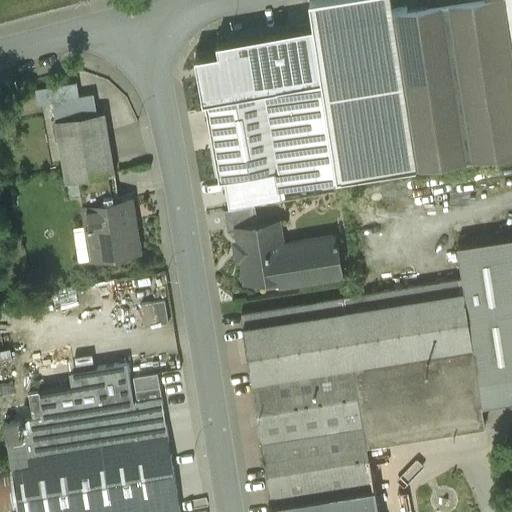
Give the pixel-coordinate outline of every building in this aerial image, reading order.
[(393,10),(391,0),(309,0),(322,78),(338,176),(415,165),(391,10),(393,10)] [(454,0),(393,10),(391,10),(415,165),(511,150),(511,62),(502,0),(454,0)] [(511,0),(502,0),(511,62),(511,0)] [(281,168),(276,169),(280,187),(338,176),(322,78),(266,88),(281,168)] [(266,88),(206,99),(220,177),(225,177),(276,169),(281,168),(266,88)] [(105,111),(57,118),(66,179),(79,177),(108,172),(115,171),(105,111)] [(276,169),(225,177),(230,208),(255,204),(282,200),(280,187),(276,169)] [(108,172),(79,177),(81,194),(110,189),(108,172)] [(128,198),(85,204),(89,226),(94,256),(138,249),(134,224),(132,224),(128,198)] [(230,208),(225,209),(229,231),(238,231),(238,228),(258,224),(255,204),(230,208)] [(258,224),(238,228),(238,231),(246,280),(265,277),(287,273),(282,244),(279,221),(258,224)] [(89,226),(75,228),(79,259),(94,256),(89,226)] [(511,234),(457,243),(462,276),(482,403),(511,398),(511,234)] [(335,235),(282,244),(287,273),(265,277),(266,287),(341,274),(335,235)] [(462,276),(241,312),(252,381),(355,364),(367,442),(485,423),(482,403),(462,276)] [(167,298),(149,300),(150,320),(169,319),(167,298)] [(127,361),(69,370),(68,360),(36,365),(39,390),(29,391),(33,417),(134,401),(127,361)] [(355,364),(252,381),(272,502),(374,485),(367,442),(355,364)] [(157,371),(133,375),(135,389),(159,385),(160,385),(160,384),(158,384),(156,372),(158,372),(157,371)] [(159,385),(135,389),(137,400),(161,396),(159,385)] [(33,417),(4,422),(10,461),(18,511),(180,511),(162,396),(161,396),(137,400),(134,401),(33,417)] [(10,461),(0,462),(0,511),(9,511),(18,511),(10,461)] [(378,511),(374,485),(272,502),(273,511),(378,511)]
